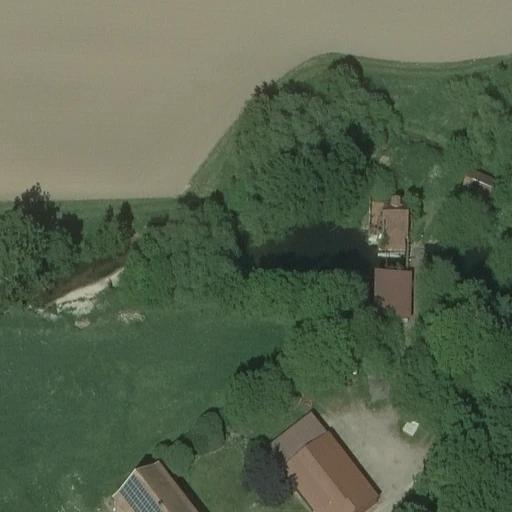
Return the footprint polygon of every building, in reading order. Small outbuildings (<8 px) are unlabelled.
[(502,190),(471,177),(461,200),(492,213),(502,190)] [(408,243),(409,213),(369,212),(369,227),(369,242),(378,243),(378,252),(406,253),(406,243),(408,243)] [(410,279),(381,278),(377,293),(378,324),(408,325),(410,279)] [(328,441),(284,475),(313,511),(368,511),(377,505),(328,441)] [(115,511),(185,511),(158,477),(115,511)] [(457,511),(452,505),(443,499),(432,497),(421,498),(411,503),(403,511),(402,511),(457,511)]
